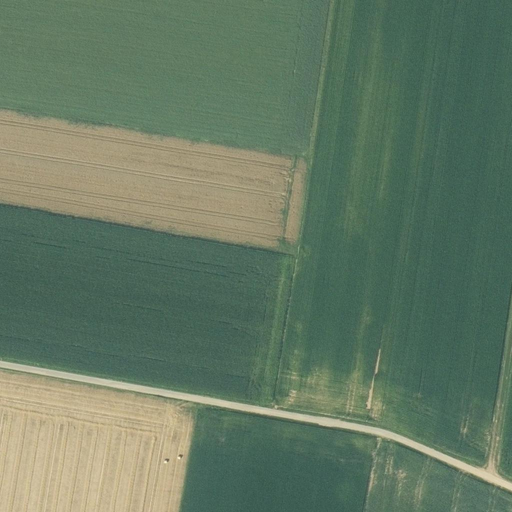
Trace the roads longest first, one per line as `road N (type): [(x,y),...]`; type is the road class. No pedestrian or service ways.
road 1 (unclassified): [(511,482),(376,427),(0,359)]
road 2 (track): [(490,473),(511,323)]
